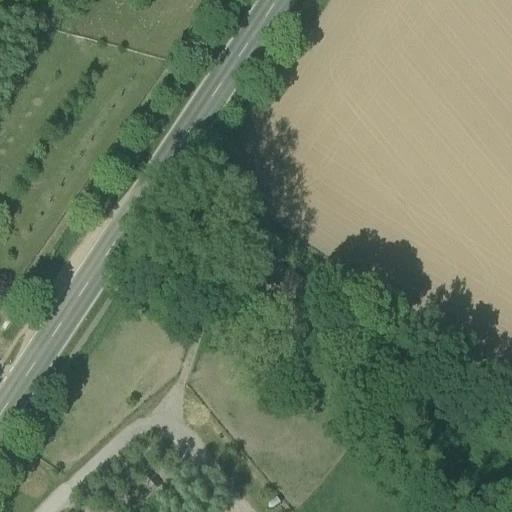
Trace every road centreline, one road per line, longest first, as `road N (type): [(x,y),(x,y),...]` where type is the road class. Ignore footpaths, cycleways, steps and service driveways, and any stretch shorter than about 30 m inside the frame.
road 1 (secondary): [(278,0),(0,416)]
road 2 (track): [(167,166),(511,404)]
